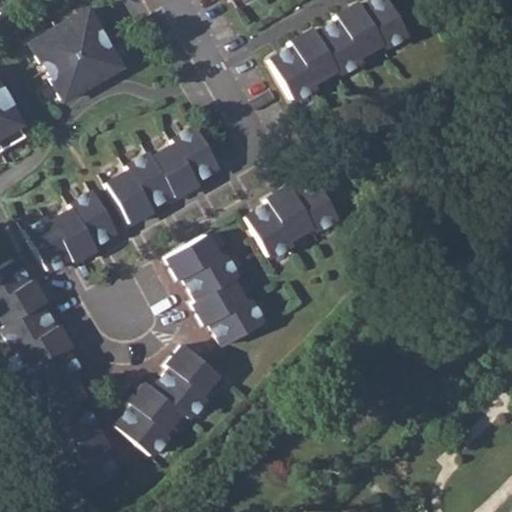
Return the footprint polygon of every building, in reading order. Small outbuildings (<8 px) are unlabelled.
[(286,49),(263,61),(285,101),(308,88),(306,83),(329,70),(331,75),(354,62),(352,57),(374,44),(377,48),(400,36),(379,0),(370,0),(355,9),(352,5),(329,18),(332,23),(309,35),(306,31),(284,44),(286,49)] [(80,10),(23,43),(35,64),(56,100),(113,67),(101,46),(100,47),(80,10)] [(0,147),(18,137),(0,106),(0,147)] [(101,189),(124,229),(146,215),(144,211),(167,198),(169,202),(192,189),(190,185),(213,172),(190,133),(167,146),(169,150),(146,163),(144,159),(121,172),(124,176),(101,189)] [(261,206),(238,219),(261,258),(283,245),(281,241),(304,228),(306,232),(329,219),(307,180),(284,193),(282,188),(259,201),(261,206)] [(39,219),(16,232),(39,271),(62,258),(64,262),(87,249),(84,245),(107,232),(85,193),(62,206),(65,210),(42,223),(39,219)] [(198,235),(159,258),(172,281),(176,278),(189,301),(185,304),(198,327),(202,324),(215,347),(254,325),(241,302),(237,304),(224,281),(228,279),(215,256),(211,258),(198,235)] [(5,260),(0,262),(0,342),(5,351),(9,349),(22,371),(18,374),(31,397),(24,401),(37,424),(33,426),(59,472),(55,474),(68,497),(107,475),(94,452),(98,449),(72,404),(76,401),(63,378),(70,374),(57,351),(62,349),(49,326),(44,328),(31,305),(35,303),(22,280),(18,282),(5,260)] [(124,407),(107,428),(142,457),(159,437),(155,433),(172,413),(180,419),(196,399),(193,396),(210,376),(175,347),(158,367),(162,370),(145,390),(137,384),(121,404),(124,407)]
